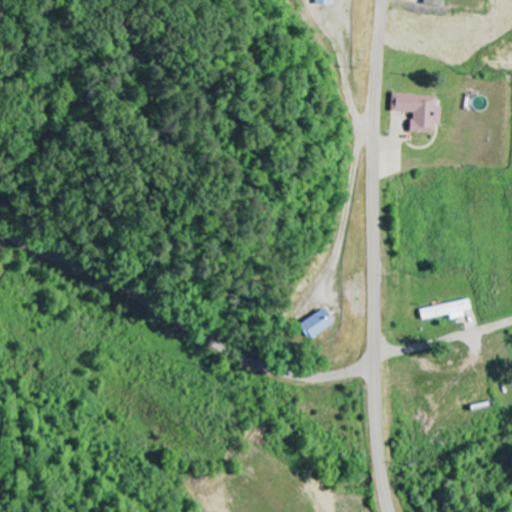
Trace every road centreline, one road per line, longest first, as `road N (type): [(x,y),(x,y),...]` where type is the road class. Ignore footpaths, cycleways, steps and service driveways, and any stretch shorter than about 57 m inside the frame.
road 1 (residential): [(511,324),(375,365),(289,373),(0,231)]
road 2 (secondary): [(390,511),(375,365),(383,0)]
